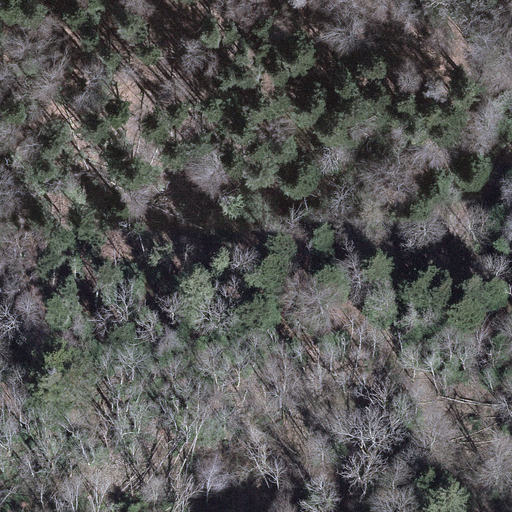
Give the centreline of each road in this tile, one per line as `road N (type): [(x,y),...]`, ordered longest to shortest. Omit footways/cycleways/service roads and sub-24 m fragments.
road 1 (track): [(511,145),(399,322),(373,403),(353,511)]
road 2 (track): [(384,371),(238,511)]
